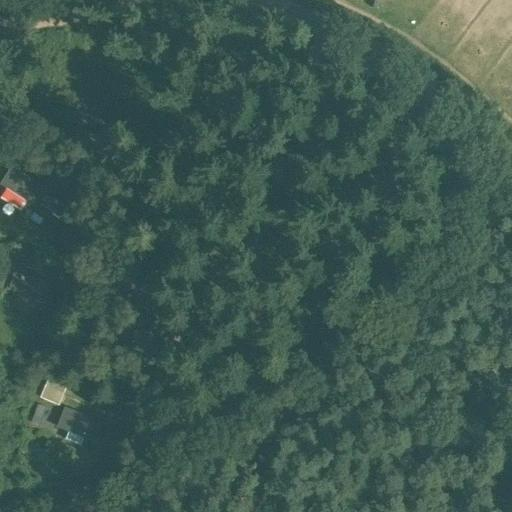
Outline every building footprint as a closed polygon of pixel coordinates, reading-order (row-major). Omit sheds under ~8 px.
[(33,205),(43,188),(11,168),(5,178),(9,181),(5,187),(33,205)] [(63,172),(54,186),(77,201),(86,186),(63,172)] [(50,284),(14,274),(11,284),(15,286),(13,293),(45,302),(50,284)] [(50,376),(45,387),(63,394),(67,383),(50,376)] [(32,421),(40,424),(46,408),(38,405),(32,421)] [(100,422),(65,408),(61,419),(65,420),(62,427),(93,440),(100,422)]
